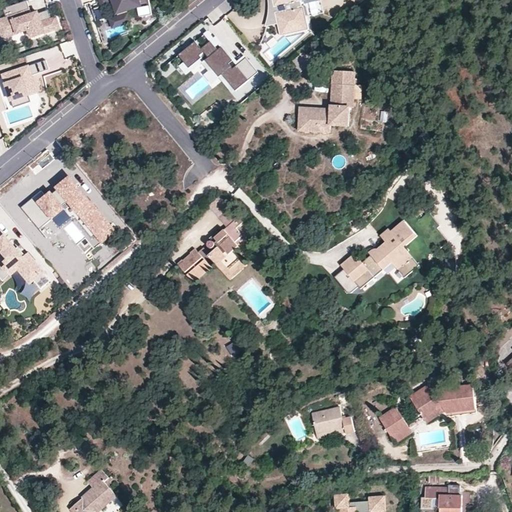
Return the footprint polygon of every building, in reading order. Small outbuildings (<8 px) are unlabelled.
[(98,0),(101,8),(112,4),(116,16),(117,15),(117,16),(109,19),(112,30),(132,23),(128,12),(127,12),(140,7),(142,7),(139,0),(98,0)] [(149,0),(139,0),(142,7),(140,7),(141,16),(151,14),(149,0)] [(272,0),(270,1),(270,9),(270,16),(268,24),(266,30),(279,27),(281,39),(309,33),(306,20),(323,17),(320,0),(272,0)] [(32,14),(27,1),(4,9),(6,17),(0,19),(0,28),(3,37),(28,29),(31,37),(59,28),(55,17),(51,19),(48,20),(45,11),(38,13),(38,12),(32,14)] [(72,41),(62,45),(65,54),(75,51),(72,41)] [(190,71),(204,60),(220,80),(223,78),(237,94),(259,76),(247,61),(238,68),(223,50),(219,53),(212,44),(203,52),(197,44),(180,58),(190,71)] [(300,75),(311,69),(304,56),(293,61),(300,75)] [(2,75),(11,101),(28,95),(27,92),(36,89),(31,75),(49,69),(45,60),(2,75)] [(357,76),(335,75),(333,113),(332,117),(322,117),(323,112),(301,111),(300,121),(305,121),(304,131),(331,133),(332,129),(350,130),(351,112),(355,112),(357,76)] [(30,102),(28,95),(11,101),(13,108),(30,102)] [(331,137),(331,133),(304,131),(305,121),(300,121),(300,135),(331,137)] [(3,139),(0,140),(0,155),(9,152),(3,139)] [(68,201),(77,212),(80,209),(104,239),(114,231),(70,177),(57,188),(58,190),(68,201)] [(68,201),(58,190),(52,194),(62,207),(68,201)] [(21,207),(39,229),(64,209),(62,207),(52,194),(51,193),(46,197),(41,191),(21,207)] [(208,205),(220,218),(232,207),(220,194),(208,205)] [(237,229),(244,222),(232,207),(220,218),(228,228),(216,239),(217,241),(215,244),(213,242),(210,242),(208,244),(209,246),(211,248),(211,249),(210,251),(207,250),(205,248),(199,253),(196,249),(191,254),(191,255),(184,261),(183,260),(179,264),(196,284),(200,280),(200,279),(208,272),(209,273),(213,269),(212,267),(216,264),(218,265),(222,261),(233,273),(245,263),(236,251),(240,248),(236,243),(243,236),(237,229)] [(101,242),(104,239),(80,209),(77,212),(101,242)] [(404,281),(419,269),(403,250),(416,239),(414,237),(403,225),(395,231),(391,234),(388,232),(381,238),(386,245),(378,252),(372,253),(369,255),(371,258),(362,265),(354,256),(341,268),(360,291),(391,266),(404,281)] [(0,265),(8,275),(9,276),(17,270),(29,283),(32,281),(40,290),(49,282),(25,255),(22,257),(15,249),(5,236),(3,237),(0,233),(0,265)] [(25,255),(18,247),(15,249),(22,257),(25,255)] [(235,275),(233,273),(222,261),(218,265),(230,279),(235,275)] [(247,265),(245,263),(233,273),(235,275),(247,265)] [(8,275),(0,265),(0,279),(1,281),(8,275)] [(233,359),(241,355),(235,344),(227,348),(233,359)] [(447,414),(477,410),(474,386),(433,390),(428,385),(419,391),(422,396),(413,402),(425,419),(437,411),(437,408),(443,407),(445,411),(447,414)] [(422,396),(419,391),(410,397),(413,402),(422,396)] [(428,423),(445,411),(443,407),(437,408),(437,411),(425,419),(428,423)] [(346,429),(346,433),(347,434),(355,432),(352,418),(343,419),(340,408),(313,415),(318,435),(346,429)] [(380,419),(394,440),(410,429),(396,408),(380,419)] [(319,439),(346,433),(346,429),(318,435),(319,439)] [(410,429),(394,440),(396,443),(413,433),(410,429)] [(112,481),(102,470),(88,482),(94,489),(72,509),(73,511),(99,511),(117,497),(108,486),(112,481)] [(440,499),(440,506),(440,511),(462,511),(462,497),(451,496),(451,492),(451,489),(426,488),(426,499),(440,499)] [(349,493),(335,493),(336,507),(340,507),(340,511),(382,511),(387,510),(386,495),(370,496),(371,500),(350,501),(349,493)] [(119,500),(110,508),(112,511),(114,511),(123,505),(119,500)]
